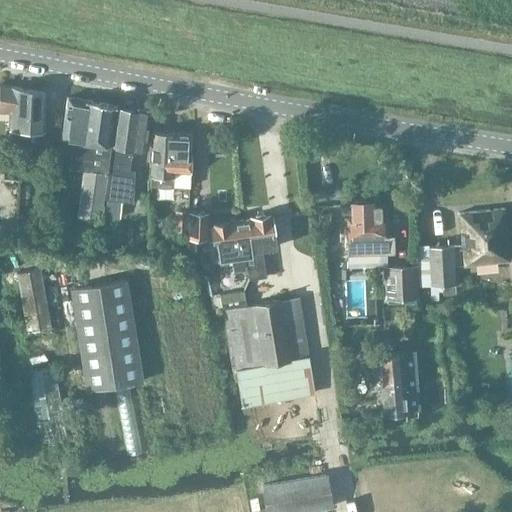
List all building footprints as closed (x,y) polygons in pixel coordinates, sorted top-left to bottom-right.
[(45,131),(46,93),(0,84),(0,111),(9,111),(8,144),(26,144),(26,130),(45,131)] [(67,97),(61,138),(73,140),(69,167),(84,169),(78,217),(100,220),(107,168),(116,106),(115,105),(67,97)] [(107,168),(106,199),(107,199),(106,216),(120,216),(120,202),(133,203),(134,170),(129,169),(132,149),(143,150),(149,112),(116,106),(107,168)] [(153,131),(150,185),(172,187),(173,187),(190,188),(190,173),(191,154),(192,133),(175,133),(175,132),(153,131)] [(371,202),(352,203),(352,217),(347,217),(347,237),(348,237),(348,255),(394,254),(393,235),(387,236),(386,204),(371,204),(371,202)] [(511,302),(511,257),(509,258),(504,208),(458,213),(464,265),(508,260),(511,302)] [(189,212),(188,238),(207,239),(208,213),(189,212)] [(186,230),(186,215),(169,215),(169,230),(186,230)] [(246,219),(234,221),(237,241),(250,239),(252,254),(245,255),(248,279),(266,277),(262,249),(275,247),(271,215),(246,218),(246,219)] [(216,259),(245,255),(252,254),(250,239),(237,241),(234,221),(211,224),(216,259)] [(428,248),(431,285),(455,283),(453,246),(428,248)] [(414,265),(387,265),(387,299),(415,299),(414,265)] [(20,272),(16,273),(27,332),(51,327),(40,268),(20,272)] [(87,390),(142,382),(126,281),(71,289),(87,390)] [(243,291),(220,295),(222,309),(226,308),(242,406),(252,445),(261,443),(260,434),(320,423),(314,392),(308,355),(304,356),(294,298),(279,300),(254,303),(254,304),(246,305),(243,291)] [(64,335),(26,342),(30,366),(68,359),(64,335)] [(407,412),(402,352),(402,351),(377,353),(382,414),(407,412)] [(415,351),(402,352),(407,412),(420,411),(415,351)] [(55,365),(30,370),(44,453),(69,449),(55,365)] [(326,474),(263,486),(267,511),(299,511),(332,506),(326,474)]
